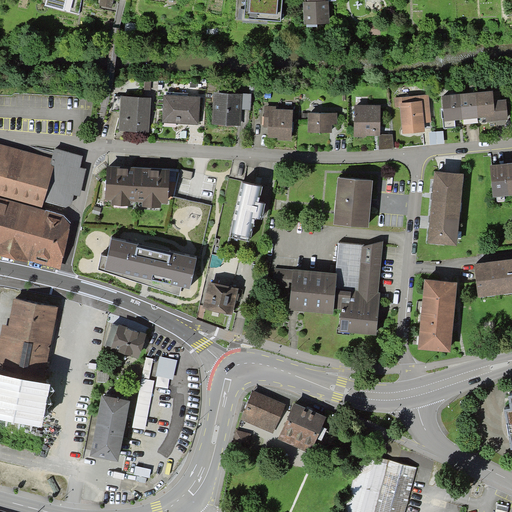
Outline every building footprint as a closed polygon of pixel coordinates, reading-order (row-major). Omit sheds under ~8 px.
[(46,0),(45,5),(64,11),(64,9),(66,0),(46,0)] [(73,0),(66,0),(64,9),(70,11),(73,0)] [(245,0),(244,18),(281,21),(282,0),(245,0)] [(330,23),(329,1),(326,1),(307,2),(303,2),(304,24),(307,24),(317,24),(330,23)] [(493,90),(476,92),(479,118),(486,117),(486,122),(495,121),(506,120),(508,120),(506,99),(494,100),(493,90)] [(243,94),(214,92),(212,124),(241,125),(242,109),(243,94)] [(479,118),(476,92),(460,94),(462,120),(479,118)] [(243,93),(243,94),(242,109),(251,110),(252,93),(243,93)] [(200,97),(164,94),(162,123),(199,125),(200,97)] [(462,120),(460,94),(442,95),(444,118),(444,121),(455,120),(462,120)] [(429,95),(394,98),(395,107),(400,107),(403,134),(425,132),(424,123),(431,122),(429,95)] [(151,97),(121,96),(119,131),(149,132),(151,97)] [(381,105),(354,104),(354,137),(367,137),(367,135),(380,136),(380,134),(381,105)] [(265,106),(264,127),(268,127),(268,137),(277,138),(277,140),(292,141),(293,110),(276,109),(276,106),(265,106)] [(337,113),(308,113),(308,133),(332,133),(332,125),(337,125),(337,113)] [(455,128),(455,120),(444,121),(444,118),(443,118),(444,129),(455,128)] [(443,131),(429,132),(430,145),(445,143),(443,131)] [(392,134),(380,134),(380,136),(379,150),(394,148),(392,134)] [(83,156),(55,149),(51,158),(0,144),(0,197),(42,209),(44,202),(66,208),(72,204),(74,195),(80,196),(86,169),(80,167),(83,156)] [(511,163),(490,165),(493,197),(511,195),(511,163)] [(107,165),(105,200),(112,201),(112,205),(131,206),(131,201),(143,202),(143,207),(162,208),(162,204),(168,204),(170,168),(107,165)] [(434,171),(431,206),(461,209),(464,174),(434,171)] [(373,180),(337,177),(334,225),(369,227),(373,180)] [(262,187),(242,182),(230,233),(251,237),(255,219),(262,220),(265,204),(259,203),(262,187)] [(0,197),(0,255),(8,258),(16,260),(27,262),(28,261),(43,264),(60,269),(71,224),(63,215),(42,209),(0,197)] [(202,248),(212,206),(174,197),(164,239),(202,248)] [(101,208),(94,206),(92,213),(99,215),(101,208)] [(457,246),(461,209),(431,206),(427,243),(457,246)] [(196,259),(112,239),(107,257),(101,255),(98,270),(179,296),(181,288),(190,290),(196,259)] [(290,310),(333,314),(334,308),(341,309),(339,332),(377,335),(380,293),(379,292),(383,241),(368,245),(339,242),(336,273),(293,269),(293,270),(292,283),(290,310)] [(478,298),(511,293),(511,284),(509,259),(474,264),(478,298)] [(267,280),(292,283),(293,270),(268,268),(267,280)] [(425,280),(421,316),(454,319),(457,283),(425,280)] [(202,308),(232,315),(236,300),(237,293),(238,289),(208,282),(202,308)] [(59,307),(14,299),(8,326),(3,325),(0,338),(0,419),(42,428),(50,385),(44,383),(59,307)] [(451,352),(454,319),(421,316),(418,349),(451,352)] [(147,334),(119,324),(118,326),(112,325),(105,345),(111,347),(110,349),(138,359),(147,334)] [(177,360),(160,356),(156,376),(173,379),(177,360)] [(99,371),(98,381),(108,382),(110,373),(99,371)] [(273,433),(286,404),(253,390),(240,419),(273,433)] [(130,401),(102,395),(90,456),(118,462),(130,401)] [(322,427),(326,417),(294,403),(278,439),(310,453),(317,438),(322,427)] [(327,429),(322,427),(317,438),(322,441),(327,429)] [(253,434),(236,430),(233,445),(249,449),(253,434)] [(405,511),(417,467),(358,452),(342,511),(405,511)]
